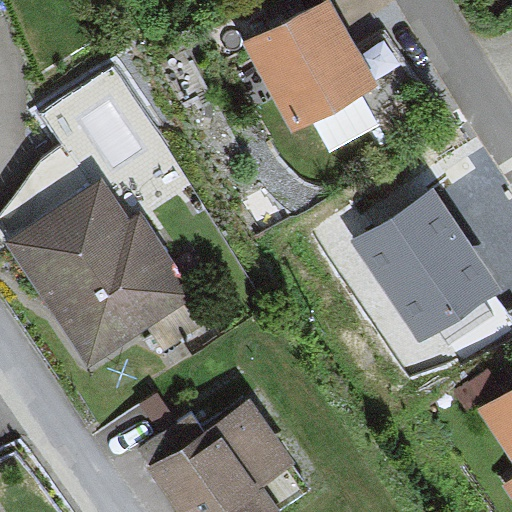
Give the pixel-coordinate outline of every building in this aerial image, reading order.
[(338,0),(305,0),(244,33),(293,122),(380,75),(338,0)] [(94,166),(0,229),(0,239),(82,360),(203,278),(143,189),(121,204),(94,166)] [(435,172),(351,229),(420,330),(504,273),(435,172)] [(252,372),(145,453),(189,511),(267,511),(286,498),(251,452),(291,422),(252,372)] [(511,471),(503,478),(511,491),(511,376),(476,402),(511,453),(511,471)]
